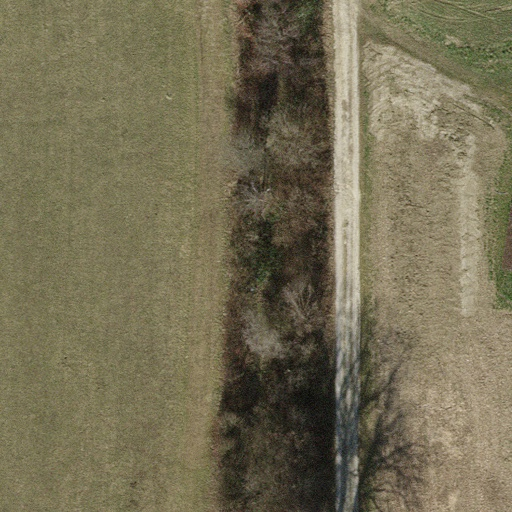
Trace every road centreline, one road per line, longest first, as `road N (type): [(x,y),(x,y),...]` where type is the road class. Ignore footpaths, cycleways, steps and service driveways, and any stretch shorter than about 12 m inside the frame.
road 1 (track): [(350,0),(363,511)]
road 2 (track): [(225,0),(232,90),(214,469)]
road 3 (track): [(511,92),(474,84),(351,7)]
